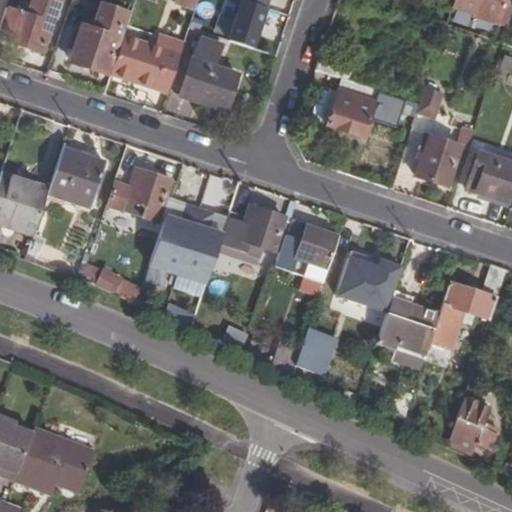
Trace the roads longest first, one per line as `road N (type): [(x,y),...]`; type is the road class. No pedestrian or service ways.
road 1 (residential): [(0,287),(284,407)]
road 2 (residential): [(261,166),(0,80)]
road 3 (residential): [(261,166),(511,252)]
road 4 (residential): [(284,407),(510,511)]
road 5 (residential): [(261,166),(316,0)]
